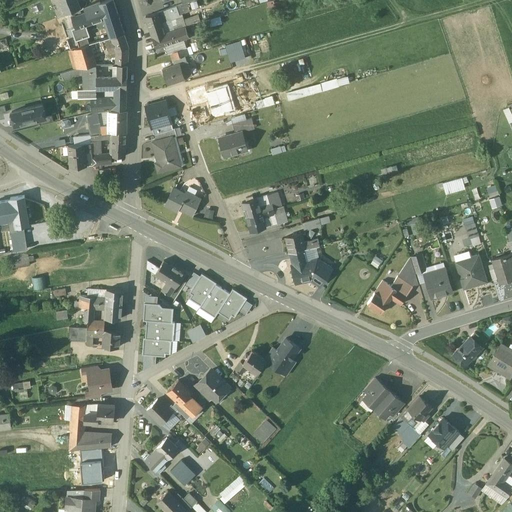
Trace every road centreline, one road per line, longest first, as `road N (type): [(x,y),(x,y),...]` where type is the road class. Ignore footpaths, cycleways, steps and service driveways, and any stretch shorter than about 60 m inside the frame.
road 1 (track): [(488,0),(177,89)]
road 2 (residential): [(235,274),(242,257),(198,165),(177,89),(136,97)]
road 3 (residential): [(279,296),(132,387)]
road 4 (residential): [(144,230),(137,240),(132,387)]
road 5 (tertiary): [(511,425),(398,354)]
road 6 (tertiary): [(398,354),(279,296)]
road 7 (unclassified): [(398,354),(415,335),(511,306)]
road 8 (residential): [(132,387),(123,511)]
road 9 (residential): [(125,219),(136,97)]
